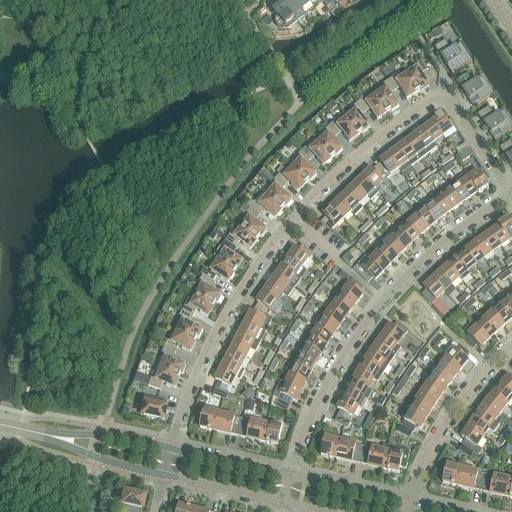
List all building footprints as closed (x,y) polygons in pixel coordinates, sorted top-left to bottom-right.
[(293,0),(287,0),(282,4),(297,23),(306,16),(293,0)] [(293,0),(306,16),(314,9),(307,0),(293,0)] [(320,0),(307,0),(314,9),(323,3),(320,0)] [(289,29),(297,23),(282,4),(273,11),(277,16),(276,18),(275,22),(276,25),(279,28),(282,30),(285,30),(289,29)] [(438,29),(433,32),(436,37),(436,38),(441,35),(438,29)] [(446,40),(434,47),(444,62),(446,62),(448,66),(455,62),(459,68),(451,73),(452,74),(472,61),(460,42),(460,43),(460,44),(451,50),(445,41),(446,40)] [(416,43),(410,46),(415,53),(422,49),(422,48),(418,42),(416,43)] [(422,59),(416,62),(423,73),(428,70),(422,59)] [(417,69),(407,75),(418,92),(421,90),(422,92),(429,87),(417,69)] [(407,99),(418,92),(407,75),(403,78),(400,73),(388,81),(395,91),(401,87),(403,91),(402,92),(407,99)] [(468,73),(456,81),(466,96),(467,95),(470,100),(477,96),(481,102),(473,107),(474,107),(494,94),(482,76),(481,76),(482,77),(473,83),(467,74),(468,74),(468,73)] [(390,95),(395,91),(388,81),(383,84),(386,89),(377,96),(388,112),(391,110),(392,112),(399,107),(390,95)] [(377,120),(388,112),(377,96),(367,103),(374,112),(372,113),(377,120)] [(362,99),(357,103),(365,113),(370,109),(362,99)] [(357,103),(353,106),(344,114),(360,134),(362,132),(364,134),(370,128),(361,116),(365,113),(357,103)] [(489,107),(478,114),(488,130),(489,129),(492,133),(498,129),(502,136),(495,140),(495,141),(511,130),(511,122),(504,110),(503,110),(504,111),(495,117),(489,108),(490,107),(489,107)] [(337,136),(343,131),(345,134),(344,136),(349,143),(360,134),(344,114),(333,122),(329,126),(337,136)] [(431,121),(442,136),(455,127),(451,120),(447,123),(445,121),(441,115),(438,117),(431,121)] [(432,123),(424,129),(434,142),(442,136),(431,121),(431,122),(432,123)] [(328,135),(319,143),(333,157),(335,155),(337,157),(343,151),(333,140),(337,136),(329,126),(324,130),(328,135)] [(424,129),(415,135),(429,154),(437,147),(434,142),(424,129)] [(406,142),(416,155),(420,160),(429,154),(415,135),(406,142)] [(317,140),(309,147),(311,150),(318,159),(317,160),(323,167),(333,157),(319,143),(317,140)] [(511,143),(510,141),(511,141),(511,140),(500,148),(510,163),(511,162),(511,164),(511,143)] [(411,167),(420,160),(416,155),(406,142),(398,148),(411,167)] [(456,149),(459,155),(470,148),(466,143),(456,149)] [(305,148),(301,152),(310,161),(314,157),(305,148)] [(389,155),(399,168),(403,173),(411,167),(398,148),(389,155)] [(470,148),(459,155),(463,161),(474,154),(470,148)] [(301,160),(293,168),(307,182),(309,180),(311,182),(317,175),(306,165),(310,161),(301,152),(297,156),(301,160)] [(399,168),(389,155),(380,161),(382,163),(377,167),(385,176),(387,179),(391,176),(391,174),(399,168)] [(363,177),(374,189),(382,181),(381,179),(385,176),(377,167),(372,171),(371,169),(368,172),(363,177)] [(261,177),(263,175),(267,171),(264,168),(258,174),(261,177)] [(307,182),(293,168),(289,172),(285,168),(275,179),(285,187),(290,181),(293,184),(291,186),(298,192),(307,182)] [(469,178),(479,194),(489,188),(483,180),(488,177),(483,169),(469,178)] [(479,194),(469,178),(466,173),(457,179),(470,198),(478,193),(479,194)] [(355,184),(367,196),(371,201),(379,193),(374,189),(363,177),(355,184)] [(283,209),(285,206),(287,208),(292,201),(281,191),(285,187),(275,179),(271,183),(270,184),(270,185),(270,186),(270,187),(270,188),(270,189),(270,190),(271,191),(272,191),(268,196),(283,209)] [(461,204),(470,198),(457,179),(448,186),(451,190),(461,204)] [(367,196),(355,184),(347,192),(359,204),(367,196)] [(453,210),(461,204),(451,190),(442,196),(453,210)] [(339,199),(351,211),(355,216),(363,208),(359,204),(347,192),(339,199)] [(283,209),(268,196),(258,207),(251,200),(247,205),(250,208),(260,216),(266,209),(269,212),(267,213),(274,219),(283,209)] [(444,216),(453,210),(442,196),(433,202),(444,216)] [(351,211),(339,199),(332,207),(343,219),(351,211)] [(433,202),(425,209),(436,223),(444,216),(433,202)] [(422,205),(414,212),(417,216),(428,229),(436,223),(425,209),(422,205)] [(380,211),(383,214),(388,209),(385,206),(380,211)] [(343,219),(332,207),(324,215),(327,218),(322,222),(331,231),(343,219)] [(242,228),(258,240),(260,237),(262,238),(267,231),(255,222),(260,216),(250,208),(244,215),(249,219),(242,228)] [(383,214),(380,211),(375,215),(378,219),(383,214)] [(420,236),(428,229),(417,216),(409,223),(420,236)] [(511,224),(508,218),(499,224),(509,241),(511,239),(511,224)] [(405,219),(397,226),(401,230),(412,243),(420,236),(409,223),(405,219)] [(365,226),(368,229),(373,224),(369,221),(365,226)] [(500,226),(491,232),(501,246),(509,241),(499,224),(499,225),(500,226)] [(368,229),(365,226),(360,230),(363,234),(368,229)] [(250,250),(258,240),(242,228),(239,232),(234,229),(225,241),(236,248),(241,241),(244,243),(243,245),(250,250)] [(393,238),(405,250),(412,243),(401,230),(393,238)] [(482,238),(492,252),(501,246),(491,232),(482,238)] [(405,250),(393,238),(385,245),(397,258),(405,250)] [(484,259),(492,252),(482,238),(473,245),(484,259)] [(237,249),(236,248),(225,241),(214,258),(219,261),(235,272),(237,269),(239,270),(243,263),(232,256),(237,249)] [(292,252),(288,257),(302,267),(308,259),(310,260),(313,255),(302,245),(298,251),(295,248),(293,252),(292,252)] [(397,258),(385,245),(377,253),(390,265),(397,258)] [(476,265),(484,259),(473,245),(465,251),(476,265)] [(502,248),(494,252),(500,264),(508,260),(502,248)] [(465,251),(456,258),(468,271),(476,265),(465,251)] [(390,265),(377,253),(370,260),(370,261),(383,273),(390,265)] [(368,283),(372,278),(375,281),(383,273),(370,261),(370,260),(366,256),(354,269),(368,283)] [(282,266),(296,276),(301,279),(307,271),(302,267),(288,257),(282,266)] [(448,265),(460,278),(462,281),(470,275),(468,271),(456,258),(448,265)] [(213,282),(218,274),(221,277),(220,278),(228,283),(235,272),(219,261),(211,273),(204,269),(201,274),(203,275),(213,282)] [(448,265),(440,272),(452,285),(460,278),(448,265)] [(276,275),(295,288),(301,279),(296,276),(282,266),(276,275)] [(321,272),(317,277),(322,281),(326,276),(321,272)] [(440,272),(432,280),(444,292),(452,285),(440,272)] [(507,278),(504,274),(499,277),(502,282),(507,278)] [(213,282),(203,275),(199,281),(198,283),(198,285),(198,287),(199,289),(200,290),(197,296),(215,306),(216,303),(218,304),(222,296),(209,289),(213,282)] [(288,297),(295,288),(276,275),(270,284),(283,294),(288,297)] [(356,304),(363,295),(360,293),(364,288),(353,279),(342,293),(356,304)] [(432,280),(424,287),(427,290),(423,295),(424,297),(432,304),(444,292),(432,280)] [(270,284),(263,293),(277,303),(283,294),(270,284)] [(486,287),(490,292),(494,288),(491,284),(486,287)] [(490,292),(486,287),(481,291),(485,296),(490,292)] [(259,303),(256,308),(266,315),(269,310),(271,312),(277,303),(263,293),(257,302),(259,303)] [(336,302),(350,312),(356,304),(342,293),(336,302)] [(215,306),(197,296),(194,301),(189,298),(182,311),(193,317),(197,309),(201,311),(200,313),(208,317),(215,306)] [(469,302),(473,306),(477,302),(473,298),(469,302)] [(332,299),(326,307),(330,310),(344,321),(350,312),(336,302),(332,299)] [(511,302),(509,299),(501,305),(511,319),(511,302)] [(473,306),(469,302),(464,306),(468,310),(473,306)] [(492,312),(504,326),(511,319),(501,305),(492,312)] [(263,319),(266,315),(256,308),(253,313),(251,312),(249,316),(246,322),(260,330),(266,320),(263,319)] [(338,329),(344,321),(330,310),(323,319),(338,329)] [(185,319),(178,332),(196,341),(197,338),(199,339),(203,331),(189,324),(193,317),(182,311),(179,316),(185,319)] [(484,319),(497,333),(504,326),(492,312),(484,319)] [(484,319),(480,315),(472,322),(489,340),(497,333),(484,319)] [(287,319),(283,324),(289,328),(292,322),(287,319)] [(332,338),(338,329),(323,319),(317,328),(332,338)] [(246,322),(241,332),(261,342),(266,333),(260,330),(246,322)] [(472,322),(464,331),(469,335),(464,340),(473,348),(478,344),(481,348),(489,340),(472,322)] [(393,328),(390,326),(383,335),(397,345),(408,332),(399,325),(397,323),(393,328)] [(317,328),(312,337),(327,347),(332,338),(317,328)] [(190,353),(196,341),(178,332),(173,342),(183,347),(182,349),(190,353)] [(261,342),(241,332),(236,341),(250,349),(256,352),(261,342)] [(327,347),(312,337),(307,335),(302,344),(321,355),(327,347)] [(395,357),(401,348),(397,345),(383,335),(377,344),(395,357)] [(245,359),(250,349),(236,341),(231,351),(245,359)] [(164,348),(176,353),(178,347),(167,342),(164,348)] [(321,355),(302,344),(296,353),(316,364),(321,355)] [(370,352),(389,365),(395,357),(377,344),(370,352)] [(413,345),(409,350),(415,355),(419,350),(413,345)] [(447,358),(461,370),(468,362),(464,358),(469,354),(459,345),(455,350),(447,358)] [(176,353),(164,348),(162,353),(173,358),(176,353)] [(422,352),(426,356),(430,351),(426,348),(422,352)] [(240,368),(245,359),(231,351),(226,360),(240,368)] [(364,361),(383,374),(389,365),(370,352),(364,361)] [(426,356),(422,352),(418,357),(423,360),(426,356)] [(316,364),(296,353),(291,363),(311,373),(316,364)] [(166,358),(161,369),(180,377),(181,374),(183,375),(186,367),(166,358)] [(440,367),(455,378),(461,370),(447,358),(440,367)] [(226,360),(221,370),(235,378),(240,380),(245,371),(240,368),(226,360)] [(359,370),(374,380),(378,382),(383,374),(364,361),(359,370)] [(291,363),(286,372),(290,375),(306,383),(311,373),(291,363)] [(455,378),(440,367),(434,375),(448,386),(455,378)] [(175,389),(180,377),(161,369),(159,374),(153,372),(148,386),(160,390),(163,382),(167,384),(166,386),(175,389)] [(230,388),(235,378),(221,370),(215,380),(216,380),(219,382),(216,388),(228,393),(230,388)] [(368,389),(374,380),(359,370),(353,380),(368,389)] [(142,375),(139,382),(148,386),(151,379),(142,375)] [(301,392),(306,383),(290,375),(285,384),(301,392)] [(448,386),(434,375),(428,384),(442,394),(448,386)] [(501,385),(511,395),(511,379),(509,377),(501,385)] [(363,398),(368,400),(373,391),(368,389),(353,380),(348,389),(363,398)] [(442,394),(428,384),(423,381),(417,390),(437,403),(442,394)] [(273,398),(278,400),(290,406),(293,400),(296,402),(301,392),(285,384),(281,382),(273,398)] [(511,400),(511,395),(501,385),(494,393),(508,405),(511,400)] [(226,399),(228,393),(216,388),(214,395),(226,399)] [(343,399),(358,407),(363,409),(368,400),(363,398),(348,389),(343,399)] [(417,390),(411,399),(416,402),(431,411),(437,403),(417,390)] [(260,391),(258,398),(254,397),(252,401),(265,405),(269,395),(260,391)] [(508,405),(494,393),(487,402),(501,413),(508,405)] [(165,408),(166,402),(168,402),(145,396),(143,404),(147,405),(144,415),(141,414),(141,415),(164,420),(167,409),(165,408)] [(338,416),(350,422),(358,407),(343,399),(337,409),(341,411),(338,416)] [(431,411),(416,402),(411,399),(406,408),(410,411),(426,420),(431,411)] [(255,402),(249,400),(246,411),(253,412),(255,402)] [(275,406),(287,412),(290,406),(278,400),(275,406)] [(501,413),(487,402),(480,410),(495,421),(501,413)] [(221,410),(205,406),(200,428),(209,430),(211,431),(216,432),(220,414),(221,410)] [(403,418),(405,419),(404,421),(405,421),(402,426),(413,433),(416,427),(420,430),(426,420),(410,411),(407,410),(405,411),(403,416),(403,418)] [(495,421),(480,410),(474,419),(489,429),(495,421)] [(242,419),(220,414),(216,432),(238,437),(242,419)] [(347,428),(350,422),(338,416),(335,422),(347,428)] [(468,428),(483,438),(489,429),(474,419),(468,428)] [(241,437),(262,442),(266,424),(245,420),(241,437)] [(278,446),(282,428),(283,423),(273,421),(272,426),(271,425),(271,426),(266,424),(262,442),(267,443),(267,444),(269,444),(278,446)] [(413,433),(402,426),(401,426),(398,432),(409,439),(413,433)] [(463,445),(474,453),(479,456),(483,449),(478,446),(483,438),(468,428),(462,437),(466,440),(463,445)] [(332,458),(337,459),(341,441),(336,440),(325,438),(321,456),(330,458),(332,458)] [(363,446),(341,441),(337,459),(359,464),(363,446)] [(383,470),(389,446),(383,445),(382,451),(366,447),(362,465),(383,470)] [(470,459),(474,453),(463,445),(459,451),(470,459)] [(390,471),(399,473),(400,468),(406,469),(410,451),(389,446),(383,470),(388,471),(390,472),(390,471)] [(459,487),(463,469),(458,468),(447,465),(443,483),(452,485),(452,486),(454,486),(459,487)] [(438,467),(435,474),(443,476),(444,469),(438,467)] [(485,474),(463,469),(459,487),(481,492),(485,474)] [(505,497),(509,480),(488,475),(484,492),(505,497)] [(142,509),(144,498),(121,492),(121,493),(124,493),(122,504),(118,503),(117,511),(122,511),(139,511),(140,509),(142,509)]
